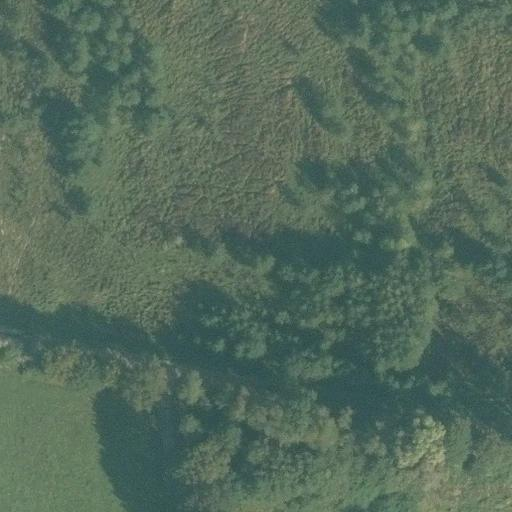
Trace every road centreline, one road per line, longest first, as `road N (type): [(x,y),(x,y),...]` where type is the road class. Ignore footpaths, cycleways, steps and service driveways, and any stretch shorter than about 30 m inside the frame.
road 1 (unclassified): [(511,427),(404,424),(0,338)]
road 2 (track): [(152,359),(183,511)]
